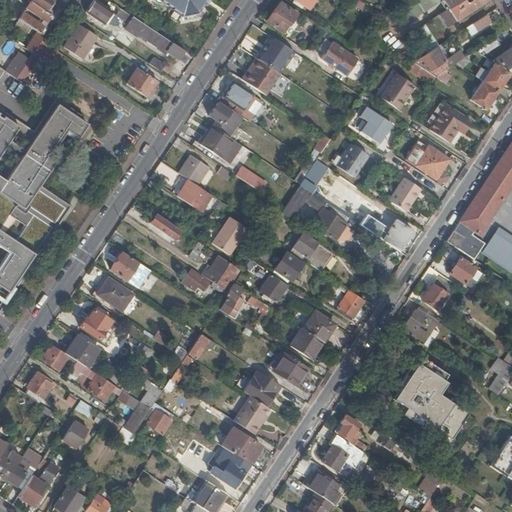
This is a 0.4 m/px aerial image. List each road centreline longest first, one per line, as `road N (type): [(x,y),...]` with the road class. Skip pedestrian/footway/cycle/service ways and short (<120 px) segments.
road 1 (residential): [(250,511),(511,118)]
road 2 (residential): [(0,382),(254,0)]
